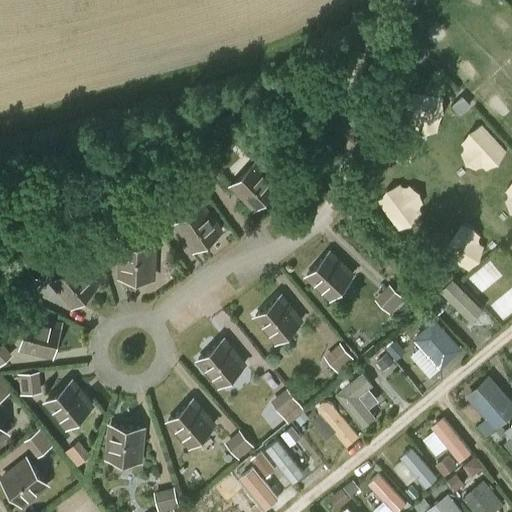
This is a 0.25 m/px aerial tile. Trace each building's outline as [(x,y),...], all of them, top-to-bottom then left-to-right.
[(404,58),(409,64),(422,53),(416,47),(404,58)] [(441,128),(449,95),(415,87),(407,120),(441,128)] [(459,96),(452,103),(460,112),(468,105),(459,96)] [(482,121),(460,149),(491,172),(511,144),(482,121)] [(205,152),(189,165),(201,181),(218,169),(205,152)] [(277,185),(254,161),(231,183),(254,207),(277,185)] [(413,224),(430,193),(397,175),(380,206),(413,224)] [(511,181),(503,190),(511,199),(511,181)] [(140,201),(152,217),(169,205),(157,188),(140,201)] [(202,203),(176,222),(195,249),(221,230),(202,203)] [(112,218),(91,225),(98,244),(118,238),(112,218)] [(451,259),(479,265),(487,226),(460,221),(451,259)] [(120,276),(152,278),(154,245),(122,244),(120,276)] [(329,251),(307,274),(331,297),(353,274),(329,251)] [(76,259),(51,280),(73,305),(97,284),(76,259)] [(14,287),(32,296),(42,278),(24,269),(14,287)] [(475,320),(489,307),(457,273),(443,286),(475,320)] [(389,283),(375,298),(390,312),(404,297),(389,283)] [(255,315),(276,340),(301,320),(280,295),(255,315)] [(437,372),(466,340),(436,314),(417,336),(423,342),(414,352),(437,372)] [(21,346),(53,354),(61,323),(29,315),(21,346)] [(0,338),(0,363),(12,354),(0,338)] [(244,364),(223,338),(198,358),(219,384),(244,364)] [(340,341),(324,355),(338,370),(353,357),(340,341)] [(386,366),(404,352),(395,342),(378,356),(386,366)] [(371,403),(381,395),(371,385),(376,380),(365,367),(339,391),(368,424),(380,413),(371,403)] [(39,370),(19,372),(21,392),(41,390),(39,370)] [(488,417),(482,421),(488,431),(511,415),(511,395),(497,371),(470,388),(488,417)] [(0,399),(10,391),(0,377),(0,399)] [(46,400),(67,426),(92,405),(71,380),(46,400)] [(289,419),(307,408),(292,384),(274,395),(289,419)] [(349,442),(361,433),(332,394),(321,402),(349,442)] [(214,423),(192,398),(168,420),(190,444),(214,423)] [(463,457),(475,448),(446,412),(435,422),(463,457)] [(511,422),(503,430),(511,440),(511,422)] [(111,424),(107,457),(139,460),(143,427),(111,424)] [(228,438),(242,455),(257,442),(243,425),(228,438)] [(24,440),(37,456),(53,444),(40,427),(24,440)] [(428,432),(433,446),(446,441),(441,427),(428,432)] [(268,444),(296,480),(308,470),(280,435),(268,444)] [(429,483),(441,473),(414,443),(402,454),(429,483)] [(256,454),(273,472),(281,464),(264,447),(256,454)] [(450,451),(438,462),(447,473),(460,462),(450,451)] [(478,452),(467,461),(475,472),(487,463),(478,452)] [(27,457),(1,478),(21,503),(47,483),(27,457)] [(244,471),(266,506),(282,497),(260,462),(244,471)] [(378,505),(383,511),(394,511),(409,499),(383,468),(370,479),(387,498),(378,505)] [(354,475),(332,496),(342,506),(363,484),(354,475)] [(480,511),(493,511),(508,500),(487,475),(465,493),(480,511)] [(174,485),(154,491),(159,510),(179,505),(174,485)] [(425,509),(427,511),(469,511),(450,489),(425,509)]
